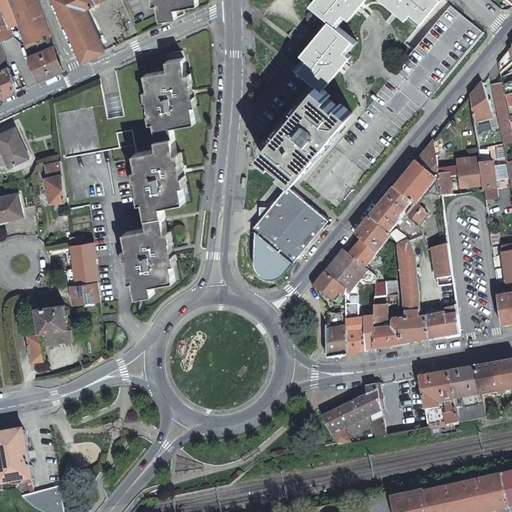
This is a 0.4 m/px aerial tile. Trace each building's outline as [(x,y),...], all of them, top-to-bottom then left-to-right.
[(47,25),(36,0),(0,0),(0,40),(14,34),(11,26),(20,23),(24,31),(47,25)] [(55,0),(84,60),(106,50),(86,7),(95,4),(92,0),(55,0)] [(154,0),(158,21),(176,18),(175,10),(198,5),(196,0),(154,0)] [(318,84),(264,150),(262,153),(264,156),(273,163),(276,160),(286,169),(283,172),(294,181),(309,163),(352,112),(340,102),(338,105),(327,96),(330,93),(323,87),(350,54),(347,51),(356,41),(337,25),(346,14),(349,17),(363,0),(383,0),(405,19),(409,16),(419,24),(439,0),(314,0),(311,3),(329,20),(302,52),(306,55),(297,66),(318,84)] [(483,32),(450,5),(374,96),(407,123),(483,32)] [(51,35),(47,25),(24,31),(22,32),(27,42),(26,42),(29,50),(41,45),(39,39),(51,35)] [(64,69),(55,46),(31,55),(40,79),(64,69)] [(511,48),(498,65),(501,74),(511,65),(511,48)] [(104,106),(92,107),(105,196),(113,195),(120,233),(124,232),(135,296),(153,294),(151,285),(174,280),(162,205),(183,201),(172,125),(194,121),(182,50),(166,53),(168,68),(145,72),(143,58),(115,71),(122,117),(107,120),(104,106)] [(0,90),(2,96),(18,89),(10,66),(0,69),(0,90)] [(503,83),(493,85),(511,184),(511,126),(511,123),(510,116),(508,107),(506,95),(504,86),(503,83)] [(494,117),(483,84),(471,97),(475,122),(494,117)] [(74,201),(105,196),(92,107),(58,112),(74,201)] [(18,125),(0,133),(0,137),(6,151),(7,150),(14,164),(32,156),(18,125)] [(440,170),(434,142),(417,162),(434,176),(439,175),(438,171),(440,170)] [(54,199),(68,197),(62,162),(47,165),(54,199)] [(434,176),(417,162),(396,188),(416,205),(417,204),(435,181),(436,183),(439,182),(440,182),(439,175),(434,176)] [(497,188),(493,163),(481,164),(485,190),(497,188)] [(477,186),(478,192),(485,191),(485,190),(481,164),(460,168),(462,188),(477,186)] [(450,174),(439,175),(440,182),(439,182),(442,197),(455,194),(455,195),(458,195),(456,183),(451,184),(450,174)] [(255,227),(256,228),(294,261),(329,219),(288,185),(258,220),(257,224),(255,227)] [(416,205),(396,188),(371,218),(391,236),(400,246),(409,242),(423,237),(424,236),(420,225),(419,224),(409,214),(416,205)] [(20,192),(0,196),(0,219),(24,214),(20,192)] [(417,204),(416,205),(409,214),(419,224),(420,225),(429,214),(417,204)] [(371,218),(358,235),(377,253),(391,236),(371,218)] [(358,235),(357,236),(362,241),(351,255),(350,255),(364,267),(365,266),(377,253),(358,235)] [(74,304),(101,300),(95,241),(73,244),(76,269),(71,269),(70,271),(70,273),(74,304)] [(403,344),(430,340),(428,317),(422,318),(417,273),(417,268),(415,256),(409,242),(400,246),(406,318),(401,319),(400,320),(403,344)] [(448,245),(433,250),(438,287),(453,285),(452,271),(448,245)] [(509,284),(504,245),(493,247),(493,248),(497,287),(498,287),(509,284)] [(345,250),(326,273),(343,286),(347,292),(349,294),(361,279),(366,284),(374,286),(375,286),(375,281),(376,275),(365,266),(364,267),(350,255),(351,255),(345,250)] [(326,273),(316,285),(334,298),(335,299),(337,297),(335,295),(340,290),(345,294),(347,292),(343,286),(326,273)] [(374,286),(374,298),(387,297),(386,281),(375,281),(375,286),(374,286)] [(386,281),(387,297),(399,295),(397,282),(393,282),(393,281),(386,281)] [(347,292),(345,294),(345,313),(345,320),(347,320),(359,319),(359,296),(350,295),(349,294),(347,292)] [(503,327),(511,325),(511,293),(511,294),(511,296),(500,298),(499,298),(503,327)] [(375,349),(403,344),(400,320),(401,319),(401,317),(396,318),(396,319),(393,322),(394,328),(388,328),(388,305),(399,304),(399,295),(387,297),(374,298),(374,318),(375,349)] [(52,299),(43,300),(44,307),(38,308),(41,327),(35,329),(33,330),(32,333),(36,360),(45,359),(44,349),(45,348),(43,332),(68,328),(65,304),(52,305),(52,299)] [(332,310),(328,316),(330,315),(341,313),(342,313),(338,303),(334,309),(332,310)] [(448,308),(427,310),(428,317),(443,315),(443,317),(449,316),(448,309),(448,308)] [(430,340),(460,334),(457,308),(448,309),(449,316),(443,317),(443,315),(428,317),(430,340)] [(369,350),(375,349),(374,318),(366,319),(369,350)] [(348,328),(349,354),(369,350),(366,319),(359,319),(347,320),(346,327),(348,328)] [(329,330),(330,357),(349,354),(348,328),(346,327),(329,330)] [(511,361),(505,362),(477,367),(482,395),(483,394),(511,389),(511,361)] [(477,367),(450,372),(455,396),(456,396),(478,393),(480,407),(458,411),(460,423),(487,418),(483,394),(482,395),(477,367)] [(458,411),(456,396),(455,396),(450,372),(436,374),(421,377),(430,428),(447,424),(448,425),(460,423),(458,411)] [(333,412),(339,444),(339,445),(352,442),(347,426),(372,413),(377,437),(387,435),(381,405),(377,385),(366,387),(367,395),(333,412)] [(34,478),(25,430),(0,434),(0,471),(2,484),(34,478)] [(424,492),(395,499),(397,511),(488,511),(494,511),(509,509),(509,508),(511,507),(511,474),(502,476),(502,475),(487,478),(487,480),(469,484),(469,482),(457,485),(457,486),(440,491),(440,489),(425,493),(424,492)] [(36,509),(43,511),(65,511),(60,485),(24,494),(36,509)]
